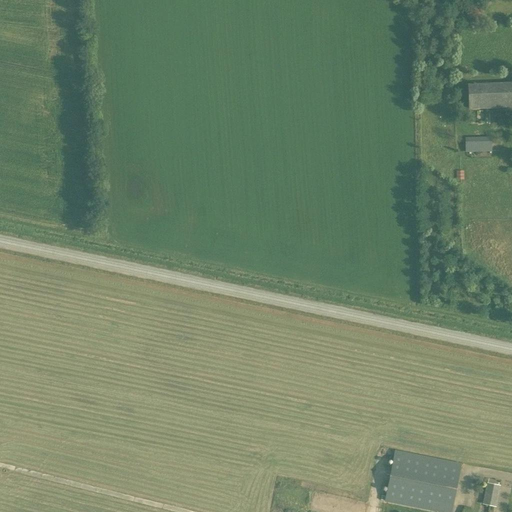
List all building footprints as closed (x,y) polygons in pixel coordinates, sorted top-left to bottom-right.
[(480,20),(483,11),(471,6),(467,15),(480,20)] [(511,83),(467,85),(468,110),(511,107),(511,83)] [(466,152),(492,152),(491,138),(465,138),(466,152)] [(432,511),(451,511),(461,464),(395,450),(385,502),(432,511)] [(499,485),(493,484),(487,482),(485,482),(481,504),(495,506),(499,485)]
